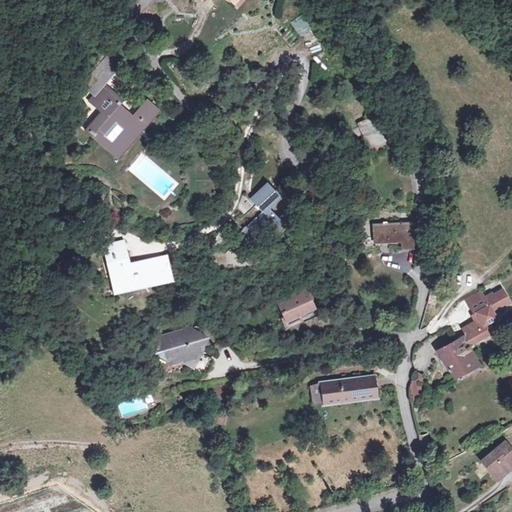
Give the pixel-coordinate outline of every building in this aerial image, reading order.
[(160,0),(159,2),(168,13),(182,0),(205,0),(195,10),(204,19),(226,0),(160,0)] [(292,25),(298,34),(309,28),(303,18),(292,25)] [(307,30),(299,35),(304,43),(312,38),(307,30)] [(102,64),(98,62),(75,90),(78,92),(87,99),(96,89),(111,70),(102,64)] [(96,89),(87,99),(82,106),(89,112),(104,95),(96,89)] [(89,112),(93,114),(78,132),(91,142),(106,125),(113,131),(109,136),(119,145),(132,129),(136,131),(152,113),(138,102),(124,119),(111,108),(114,103),(104,95),(89,112)] [(140,151),(125,168),(130,172),(144,155),(140,151)] [(145,156),(131,173),(161,199),(175,182),(145,156)] [(388,165),(386,170),(390,176),(393,186),(404,182),(399,163),(388,165)] [(241,189),(246,194),(227,211),(231,216),(236,212),(242,219),(256,207),(261,213),(273,203),(261,189),(270,180),(262,171),(241,189)] [(52,186),(46,184),(43,196),(49,198),(52,186)] [(66,190),(52,186),(49,198),(63,202),(66,190)] [(401,216),(362,228),(367,245),(393,238),(397,248),(409,244),(401,216)] [(109,258),(105,259),(108,274),(118,272),(121,283),(164,274),(160,254),(126,261),(124,251),(123,248),(107,251),(109,258)] [(118,272),(108,274),(110,285),(121,283),(118,272)] [(309,278),(281,293),(292,315),(321,300),(309,278)] [(479,319),(483,317),(494,311),(491,305),(507,296),(500,284),(484,293),(483,291),(469,299),(473,307),(476,306),(479,313),(462,323),(465,328),(479,319)] [(479,284),(465,292),(469,299),(483,291),(479,284)] [(169,324),(169,325),(174,349),(175,349),(187,347),(198,355),(196,359),(210,367),(221,350),(207,341),(216,327),(212,324),(208,314),(187,320),(169,324)] [(486,329),(479,319),(465,328),(456,333),(462,343),(486,329)] [(174,349),(169,325),(159,338),(174,349)] [(456,333),(433,346),(449,375),(472,361),(462,343),(456,333)] [(372,372),(316,378),(318,399),(373,393),(372,372)] [(316,378),(307,379),(309,400),(318,399),(316,378)] [(213,409),(209,420),(223,426),(227,414),(213,409)] [(511,456),(511,449),(501,438),(479,458),(486,465),(490,462),(498,470),(511,456)]
